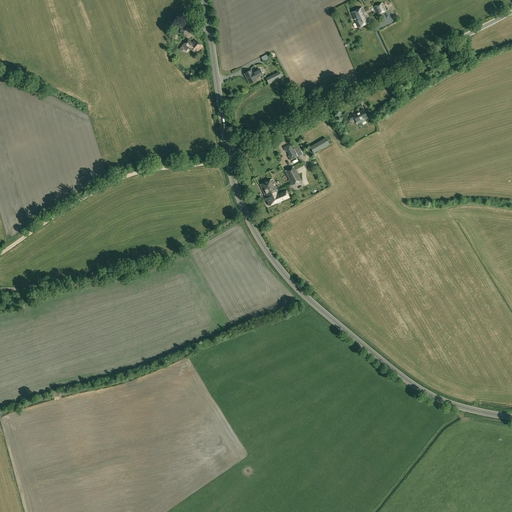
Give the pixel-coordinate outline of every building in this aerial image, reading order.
[(386,11),(382,3),(374,7),(378,14),(386,11)] [(369,23),(362,8),(351,13),(356,21),(355,22),(358,28),(369,23)] [(196,54),(202,46),(195,40),(192,43),(187,39),(183,43),(182,45),(184,47),(186,45),(188,47),(196,54)] [(262,75),(259,69),(252,73),(251,70),(244,74),(250,83),(256,80),(255,79),(262,75)] [(282,78),(279,72),(266,78),(269,84),(282,78)] [(351,121),(355,119),(357,124),(361,121),(360,120),(367,116),(363,110),(353,115),(352,114),(348,116),(351,121)] [(330,144),(325,137),(310,146),(314,153),(330,144)] [(288,179),(298,173),(294,166),(284,171),(288,179)] [(298,173),(288,179),(292,185),(301,180),(298,173)] [(260,185),(265,197),(278,192),(272,179),(260,185)] [(279,193),(278,192),(265,197),(266,199),(269,206),(284,199),(289,197),(286,191),(281,193),(279,193)]
